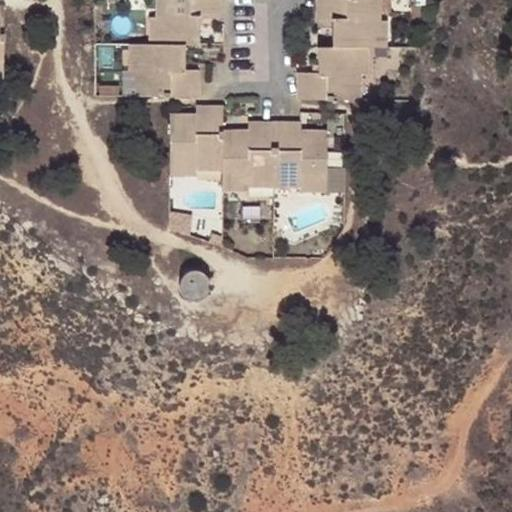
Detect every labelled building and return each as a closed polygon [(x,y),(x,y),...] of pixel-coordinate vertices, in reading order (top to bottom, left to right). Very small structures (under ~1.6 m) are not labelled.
[(150,43),(184,44),(199,44),(199,18),(218,18),(219,18),(219,0),(160,0),(161,8),(165,8),(165,16),(156,16),(150,16),(150,43)] [(161,8),(160,0),(155,0),(156,16),(165,16),(165,8),(161,8)] [(332,21),(332,46),(366,46),(384,46),(385,20),(380,20),(370,19),(369,11),(374,11),(374,0),(315,0),(316,21),(318,21),(332,21)] [(380,20),(380,0),(374,0),(374,11),(369,11),(370,19),(380,20)] [(185,68),(184,44),(150,43),(131,43),(131,70),(135,70),(144,70),(145,79),(141,79),(141,96),(162,96),(163,97),(169,97),(170,96),(199,96),(199,69),(185,68)] [(366,46),(332,46),(317,46),(317,72),(299,72),(296,72),(297,99),(325,99),(326,100),(331,100),(332,99),(355,99),(355,82),(350,82),(350,74),(360,74),(366,74),(366,46)] [(135,70),(135,96),(141,96),(141,79),(145,79),(144,70),(135,70)] [(355,82),(355,99),(360,99),(360,74),(350,74),(350,82),(355,82)] [(205,165),(222,165),(222,140),(224,138),(224,133),(222,132),(222,130),(222,105),(196,104),(195,106),(196,114),(196,123),(190,123),(190,114),(170,114),(169,173),(197,173),(197,171),(197,162),(205,162),(205,165)] [(257,181),(274,181),(274,155),(276,155),(276,149),(274,149),(274,121),(248,120),(248,130),(248,139),(242,139),(243,130),(222,130),(222,132),(224,133),(224,138),(222,140),(222,165),(222,171),(222,189),(249,189),(249,186),(249,177),(257,177),(257,181)] [(299,190),(326,190),(326,131),(307,131),(307,140),(301,140),(301,130),(301,121),(274,121),(274,149),(276,149),(276,155),(274,155),(274,181),(290,181),(290,178),(299,178),(299,186),(299,190)] [(197,171),(222,171),(222,165),(205,165),(205,162),(197,162),(197,171)] [(249,186),(274,186),(274,181),(257,181),(257,177),(249,177),(249,186)] [(290,181),(274,181),(274,186),(299,186),(299,178),(290,178),(290,181)] [(189,269),(187,271),(186,271),(184,273),(182,275),(181,277),(180,279),(179,282),(179,284),(179,287),(180,289),(181,292),(182,294),(184,296),(186,297),(188,299),(191,300),(194,300),(196,300),(201,299),(203,298),(205,296),(207,294),(208,292),(209,290),(210,287),(210,285),(210,282),(210,280),(209,277),(207,275),(206,273),(204,271),(201,270),(199,269),(196,269),(194,268),(191,269),(189,269)]
